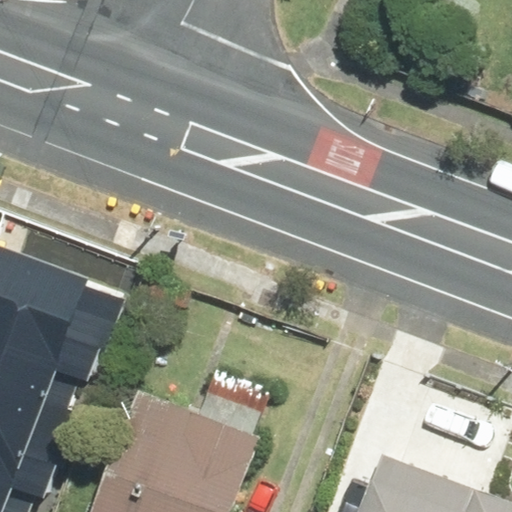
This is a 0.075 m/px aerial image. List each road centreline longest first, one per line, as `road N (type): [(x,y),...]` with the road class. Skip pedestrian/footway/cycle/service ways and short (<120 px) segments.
road 1 (secondary): [(511,257),(135,117)]
road 2 (secondary): [(135,117),(0,66)]
road 3 (residential): [(135,117),(197,0)]
